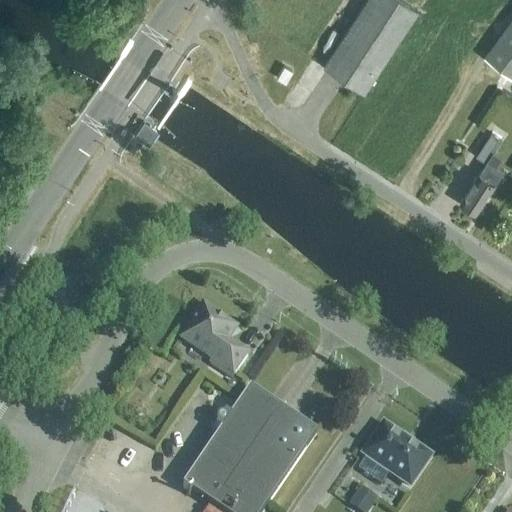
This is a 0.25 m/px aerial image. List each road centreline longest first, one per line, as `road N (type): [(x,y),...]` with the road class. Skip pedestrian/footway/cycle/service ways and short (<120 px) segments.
road 1 (unclassified): [(511,443),(230,255),(184,256),(157,270),(136,293),(97,371)]
road 2 (secondary): [(0,268),(178,0)]
road 3 (unclassified): [(272,113),(511,274)]
road 4 (unknown): [(210,401),(147,504)]
